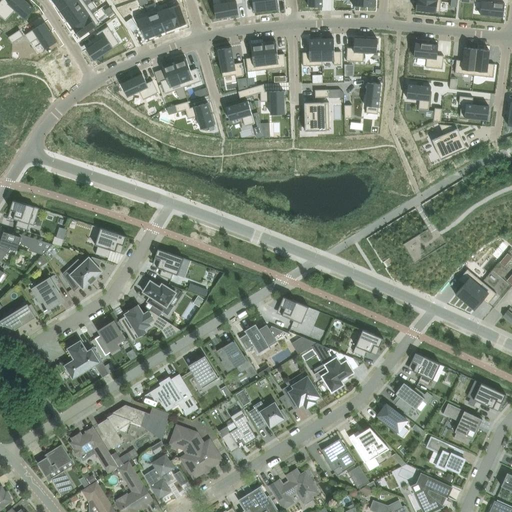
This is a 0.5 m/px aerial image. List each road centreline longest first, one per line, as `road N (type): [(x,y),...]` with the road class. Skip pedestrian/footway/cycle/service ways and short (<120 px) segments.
road 1 (residential): [(179,511),(360,399),(432,308)]
road 2 (residential): [(60,419),(319,260)]
road 3 (residential): [(511,153),(319,260)]
road 4 (residential): [(169,202),(110,296),(28,348)]
road 5 (unclassified): [(319,260),(169,202)]
road 6 (unclassified): [(169,202),(26,151)]
road 7 (residential): [(508,36),(380,25)]
road 8 (unclassified): [(432,308),(319,260)]
